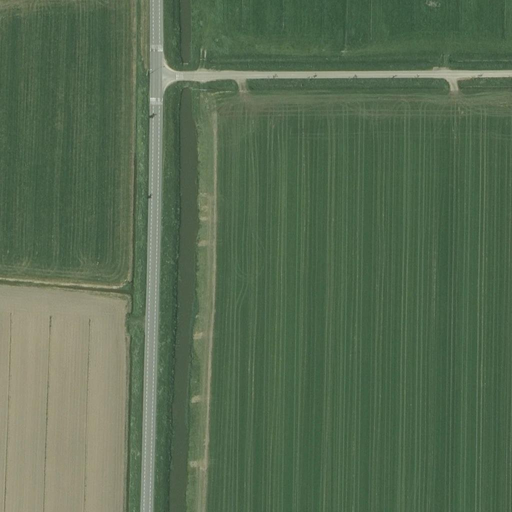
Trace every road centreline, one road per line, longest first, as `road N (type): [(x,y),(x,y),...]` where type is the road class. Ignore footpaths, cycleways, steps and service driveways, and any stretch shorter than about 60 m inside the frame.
road 1 (tertiary): [(148,511),(157,76)]
road 2 (unclassified): [(157,76),(511,75)]
